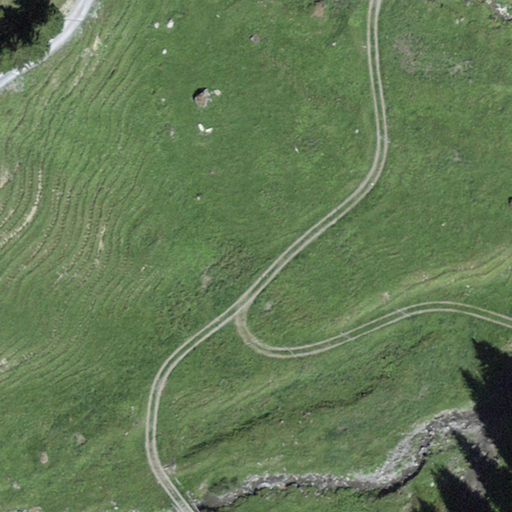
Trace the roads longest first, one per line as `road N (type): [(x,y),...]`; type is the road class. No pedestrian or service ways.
road 1 (track): [(511,323),(436,306),(289,353),(251,342),(241,324),(243,302),(354,200),(381,160),(376,0)]
road 2 (track): [(243,302),(166,366),(156,385),(154,463),(188,511)]
